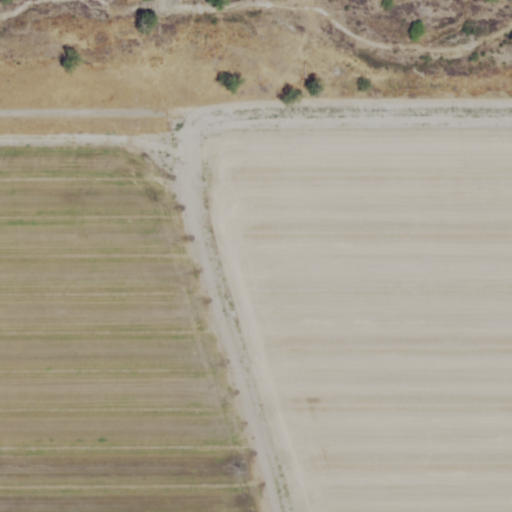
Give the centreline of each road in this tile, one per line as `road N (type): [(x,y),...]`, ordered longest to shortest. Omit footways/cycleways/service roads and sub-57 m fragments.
road 1 (residential): [(282,172),(511,169)]
road 2 (residential): [(175,156),(0,152)]
